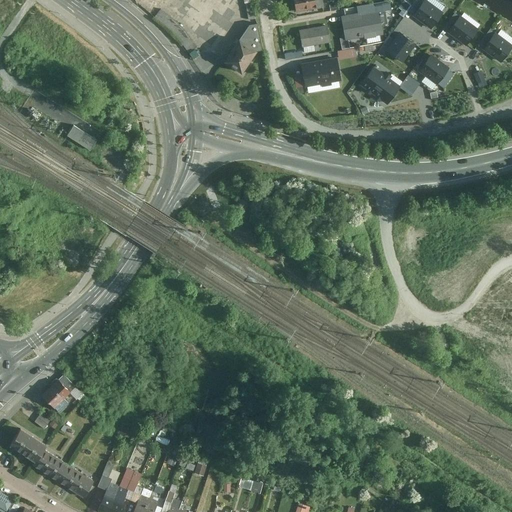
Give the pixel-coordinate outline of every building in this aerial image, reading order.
[(227,0),(229,19),(243,18),(241,0),(227,0)] [(293,0),(296,11),(322,6),(320,0),(293,0)] [(359,13),(341,16),(345,41),(381,35),(377,16),(385,15),(383,1),(357,6),(359,13)] [(442,15),(425,1),(415,14),(432,27),(442,15)] [(257,19),(254,3),(246,4),(249,20),(257,19)] [(171,17),(161,10),(155,17),(168,27),(173,32),(177,36),(181,42),(193,59),(201,54),(192,40),(184,28),(179,24),(176,21),(171,17)] [(460,17),(449,31),(466,45),(478,30),(460,17)] [(249,24),(224,60),(241,71),(257,49),(262,48),(258,22),(249,24)] [(326,26),(299,30),(302,47),(329,42),(326,26)] [(403,63),(417,45),(400,32),(386,50),(403,63)] [(511,48),(495,35),(483,50),(500,64),(511,48)] [(300,51),(284,54),(285,60),(301,57),(300,51)] [(447,70),(428,55),(417,69),(437,84),(447,70)] [(338,61),(305,66),(308,90),(312,95),(337,90),(340,86),(339,81),(342,81),(338,61)] [(373,67),(361,84),(368,89),(371,91),(374,93),(389,74),(387,72),(384,76),(373,67)] [(389,74),(374,93),(377,96),(380,98),(387,103),(388,102),(394,94),(399,87),(388,78),(391,75),(389,74)] [(454,74),(447,84),(453,88),(460,78),(454,74)] [(420,84),(408,75),(399,87),(412,95),(420,84)] [(76,126),(70,135),(91,150),(97,141),(76,126)] [(243,211),(249,204),(242,198),(237,205),(243,211)] [(64,375),(40,396),(53,409),(70,393),(66,388),(72,383),(64,375)] [(51,420),(41,413),(34,422),(44,429),(51,420)] [(46,446),(21,430),(10,446),(35,462),(44,448),(46,446)] [(60,480),(70,464),(44,448),(35,462),(34,464),(60,480)] [(185,466),(194,470),(197,465),(188,461),(185,466)] [(198,462),(196,472),(205,474),(207,464),(198,462)] [(97,481),(70,464),(60,480),(86,498),(97,481)] [(141,473),(127,468),(121,485),(135,490),(141,473)] [(102,511),(108,511),(119,485),(110,482),(112,478),(102,474),(97,485),(107,489),(99,510),(102,511)] [(239,485),(259,492),(262,483),(242,476),(239,485)] [(118,511),(128,489),(119,485),(108,511),(118,511)] [(0,507),(6,511),(12,501),(0,493),(0,507)] [(144,511),(149,499),(141,495),(134,511),(144,511)] [(153,511),(158,502),(149,499),(144,511),(153,511)] [(296,511),(308,511),(310,505),(298,503),(296,511)]
